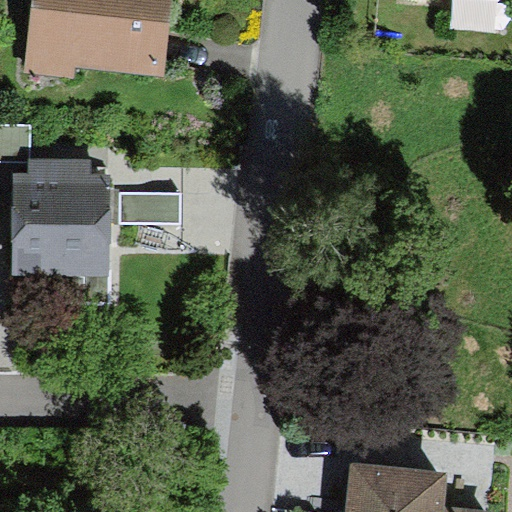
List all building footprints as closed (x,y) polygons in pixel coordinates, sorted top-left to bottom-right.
[(158,89),(166,0),(35,0),(28,77),(158,89)] [(500,9),(500,0),(402,0),(402,3),(500,9)] [(89,154),(21,154),(21,284),(116,283),(116,225),(116,195),(116,177),(89,177),(89,154)] [(178,225),(178,195),(116,195),(116,225),(178,225)] [(450,471),(351,462),(347,511),(490,511),(491,511),(446,506),(450,471)]
